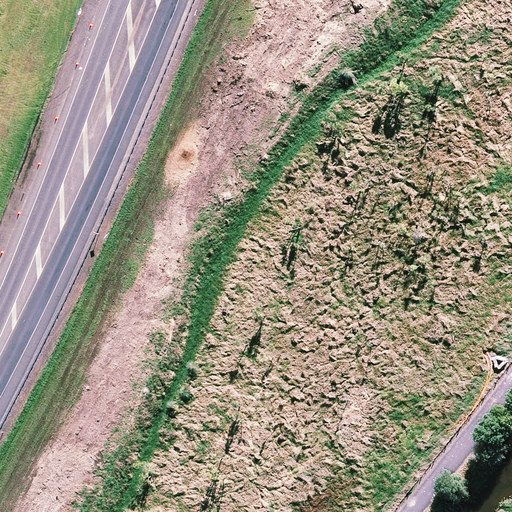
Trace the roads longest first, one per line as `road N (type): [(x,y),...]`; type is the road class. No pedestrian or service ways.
road 1 (trunk): [(208,0),(138,181),(0,485)]
road 2 (trunk): [(0,318),(127,0)]
road 3 (trunk): [(0,216),(121,0)]
road 4 (trunk): [(97,185),(0,409)]
road 5 (trunk): [(97,185),(196,0)]
road 6 (trunk): [(0,364),(97,185)]
